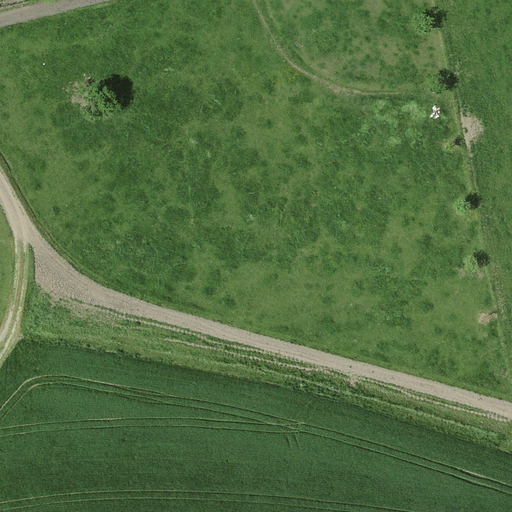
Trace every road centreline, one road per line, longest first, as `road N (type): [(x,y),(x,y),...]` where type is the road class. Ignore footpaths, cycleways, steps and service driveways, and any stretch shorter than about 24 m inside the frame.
road 1 (track): [(0,187),(28,234),(90,295),(511,413)]
road 2 (track): [(13,210),(15,284),(0,337)]
